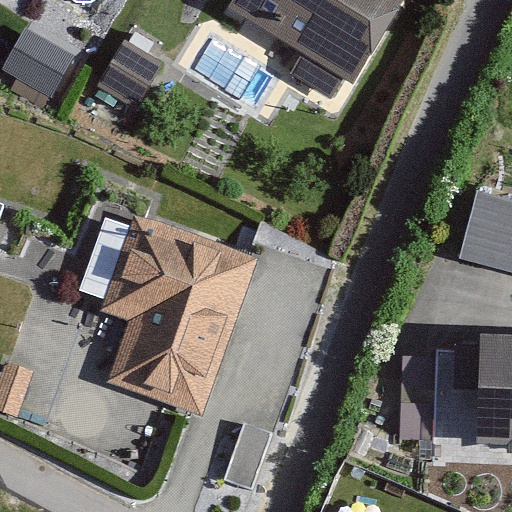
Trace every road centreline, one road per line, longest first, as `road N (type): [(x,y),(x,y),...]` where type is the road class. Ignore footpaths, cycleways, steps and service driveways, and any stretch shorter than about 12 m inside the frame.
road 1 (residential): [(278,511),(429,132),(505,0)]
road 2 (residential): [(116,511),(0,446)]
